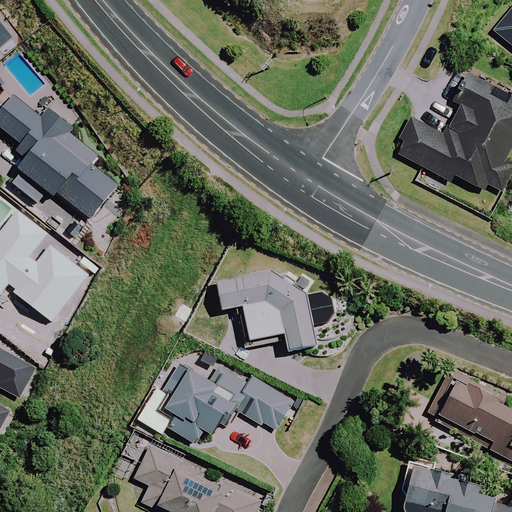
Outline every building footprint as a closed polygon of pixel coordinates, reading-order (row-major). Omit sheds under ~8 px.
[(511,11),(494,34),(511,48),(511,11)] [(494,90),(469,77),(455,104),(461,108),(446,138),(414,121),(396,155),(451,183),(454,177),(487,194),(491,188),(502,194),(511,174),(511,167),(505,164),(511,149),(511,99),(509,106),(491,96),(494,90)] [(39,120),(11,98),(0,111),(0,132),(26,153),(12,171),(18,176),(11,186),(34,204),(42,194),(49,199),(53,194),(88,221),(115,187),(87,165),(94,156),(67,135),(71,130),(46,111),(39,120)] [(304,296),(271,276),(218,285),(223,312),(238,310),(245,350),(278,344),(286,343),(288,353),(313,348),(304,296)] [(0,431),(12,409),(0,402),(0,378),(3,380),(1,383),(21,394),(36,366),(0,346),(0,344),(2,340),(0,338),(0,431)] [(251,382),(221,366),(215,378),(183,361),(170,385),(180,391),(171,410),(180,415),(173,428),(200,442),(207,429),(216,434),(224,420),(236,426),(244,411),(279,430),(295,399),(254,377),(251,382)] [(511,475),(511,400),(452,373),(431,419),(452,428),(449,435),(511,463),(511,468),(509,474),(511,475)] [(255,511),(262,496),(229,482),(228,485),(200,473),(183,466),(184,463),(150,448),(136,480),(150,486),(143,502),(165,511),(255,511)] [(461,480),(415,468),(403,511),(511,511),(511,503),(459,489),(461,480)]
